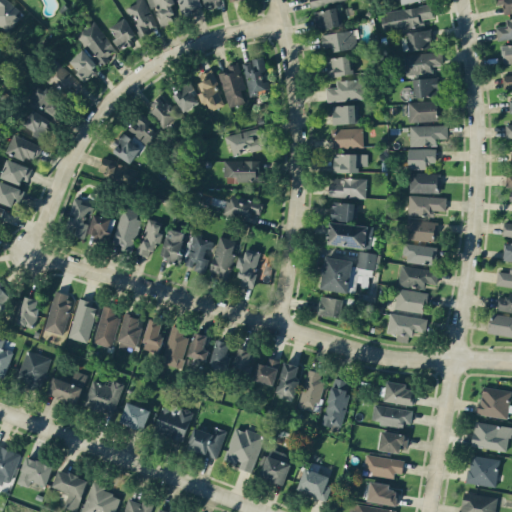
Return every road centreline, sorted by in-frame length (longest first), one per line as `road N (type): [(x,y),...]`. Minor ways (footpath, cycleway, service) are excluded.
road 1 (residential): [(466,0),(482,183),(427,511)]
road 2 (residential): [(511,360),(381,351),(36,249)]
road 3 (residential): [(36,249),(78,145),(122,88),(175,50),(287,19)]
road 4 (residential): [(282,0),(303,128),(300,219),(282,323)]
road 5 (residential): [(0,408),(263,511)]
